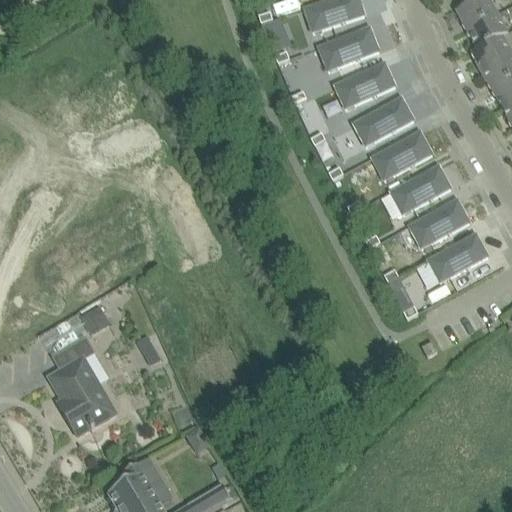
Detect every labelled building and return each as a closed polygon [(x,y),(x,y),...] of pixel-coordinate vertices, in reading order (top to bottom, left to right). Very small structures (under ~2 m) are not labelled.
[(358,0),(343,0),(306,13),(313,36),(365,19),(358,0)] [(482,0),(457,14),(467,33),(498,17),(488,0),(482,0)] [(271,16),(259,20),(262,27),(273,24),(271,16)] [(498,17),(467,33),(477,52),(472,55),(473,56),(503,39),(508,37),(498,17)] [(370,32),(320,52),(329,75),(379,55),(370,32)] [(511,58),(511,55),(503,39),(473,56),(477,64),(476,65),(482,75),(511,58)] [(287,56),(276,60),(279,67),(290,63),(287,56)] [(493,94),(511,83),(511,58),(482,75),(487,85),(488,84),(493,94)] [(385,67),(336,90),(346,112),(395,90),(385,67)] [(511,107),(511,83),(493,94),(503,112),(511,107)] [(304,95),(293,100),(296,108),(307,103),(304,95)] [(402,102),(354,128),(366,150),(414,124),(402,102)] [(511,107),(503,112),(511,128),(511,107)] [(322,136),(311,142),(315,149),(326,144),(322,136)] [(421,136),(373,162),(385,184),(433,158),(421,136)] [(439,170),(392,196),(403,218),(451,192),(439,170)] [(340,171),(329,177),(333,184),(344,178),(340,171)] [(358,205),(348,211),(352,218),(362,212),(358,205)] [(458,205),(410,230),(422,252),(470,226),(458,205)] [(377,239),(366,245),(370,252),(381,246),(377,239)] [(476,239),(429,264),(441,286),(488,260),(476,239)] [(395,273),(385,279),(388,286),(399,281),(395,273)] [(100,310),(82,321),(92,338),(92,339),(111,327),(100,310)] [(414,310),(404,315),(407,323),(418,317),(414,310)] [(84,364),(96,357),(87,340),(52,361),(61,376),(51,382),(65,406),(59,409),(77,438),(90,431),(93,436),(96,434),(94,430),(116,418),(84,364)] [(147,340),(137,347),(142,356),(153,350),(147,340)] [(432,346),(423,351),(428,360),(438,355),(432,346)] [(153,471),(148,463),(121,479),(126,487),(109,498),(115,508),(117,511),(161,511),(160,510),(141,478),(153,471)] [(188,508),(190,511),(214,511),(231,502),(222,488),(188,508)]
